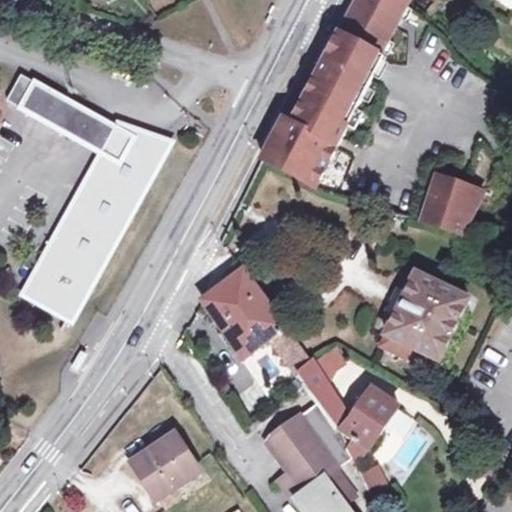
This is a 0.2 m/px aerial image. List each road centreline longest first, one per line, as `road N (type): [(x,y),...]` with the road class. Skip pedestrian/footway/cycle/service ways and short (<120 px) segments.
road 1 (tertiary): [(271,82),(144,314),(0,511)]
road 2 (residential): [(271,82),(0,0)]
